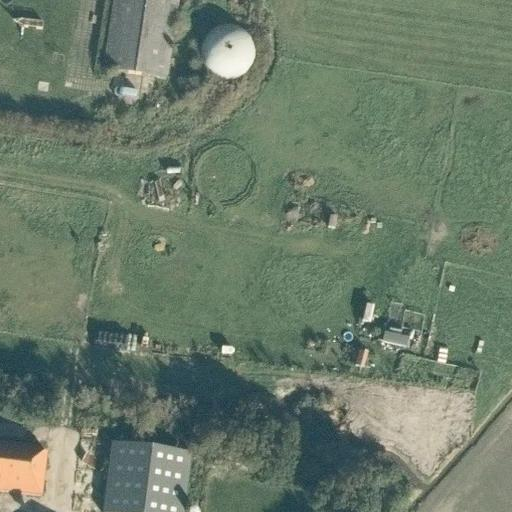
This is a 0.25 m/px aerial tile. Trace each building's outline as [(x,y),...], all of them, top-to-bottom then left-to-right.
[(114,0),(103,71),(165,80),(177,0),(114,0)] [(225,86),(254,63),(226,27),(197,50),(225,86)] [(254,311),(266,280),(256,276),(244,307),(254,311)] [(358,352),(355,367),(363,369),(366,354),(358,352)] [(0,492),(41,498),(47,455),(30,453),(30,450),(0,445),(0,492)] [(111,445),(102,511),(183,511),(190,455),(111,445)] [(233,476),(231,486),(210,484),(208,498),(226,500),(225,508),(246,510),(249,478),(233,476)]
